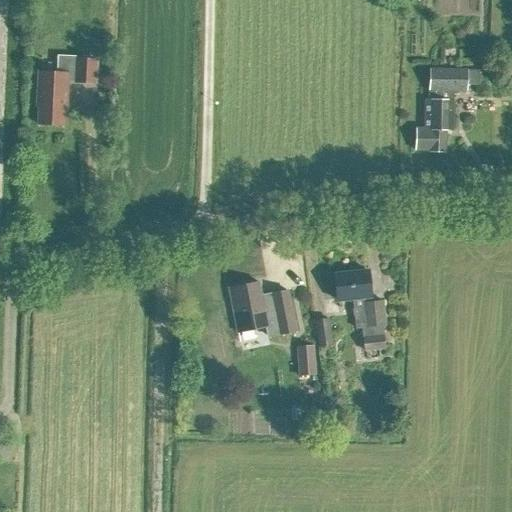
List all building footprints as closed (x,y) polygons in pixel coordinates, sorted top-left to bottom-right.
[(54,73),(37,72),(35,124),(62,125),(63,103),(69,103),(70,84),(70,70),(63,70),(63,57),(54,56),(54,73)] [(74,57),(63,57),(63,70),(70,70),(70,84),(93,85),(94,60),(73,59),(74,57)] [(452,130),(453,101),(452,101),(452,91),(466,91),(466,84),(479,85),(479,72),(434,71),(432,100),(425,100),(424,129),(417,129),(417,146),(429,146),(429,150),(444,150),(444,130),(452,130)] [(382,336),(381,326),(385,325),(382,301),(371,302),(367,271),(334,275),(336,301),(352,299),(356,328),(362,328),(363,338),(364,351),(384,348),(383,336),(382,336)] [(265,327),(267,337),(295,331),(287,291),(272,294),(272,297),(261,299),(258,282),(228,289),(236,333),(265,327)] [(328,318),(313,321),(317,348),(332,346),(328,318)] [(299,376),(315,374),(313,346),(297,348),(299,376)]
